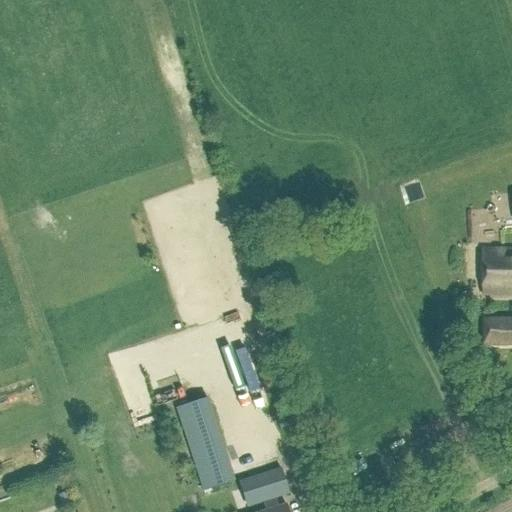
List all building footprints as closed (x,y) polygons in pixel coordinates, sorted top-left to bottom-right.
[(511,250),(481,250),(482,295),(511,295),(511,250)] [(481,348),(511,347),(511,319),(482,319),(481,348)] [(260,362),(267,385),(276,383),(269,359),(260,362)] [(171,388),(173,396),(178,395),(174,375),(153,380),(156,391),(171,388)] [(175,409),(201,492),(233,482),(208,399),(175,409)] [(287,511),(286,506),(276,509),(273,500),(289,495),(281,470),(239,484),(247,508),(263,503),(265,511),(287,511)]
